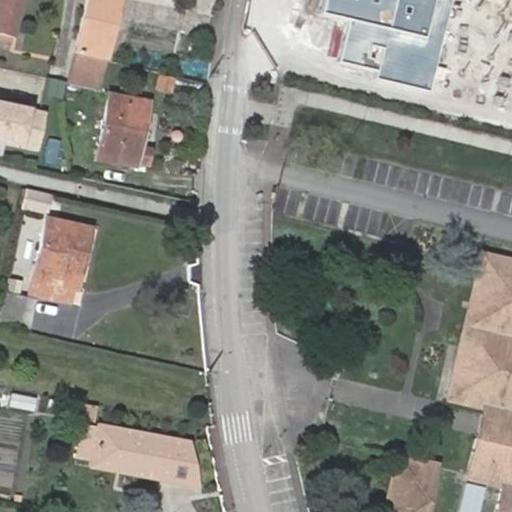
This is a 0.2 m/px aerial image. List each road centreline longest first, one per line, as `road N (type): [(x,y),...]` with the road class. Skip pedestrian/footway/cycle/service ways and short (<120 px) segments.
road 1 (residential): [(259,511),(227,359),(216,214),(240,0)]
road 2 (unknown): [(227,359),(322,403),(433,425)]
